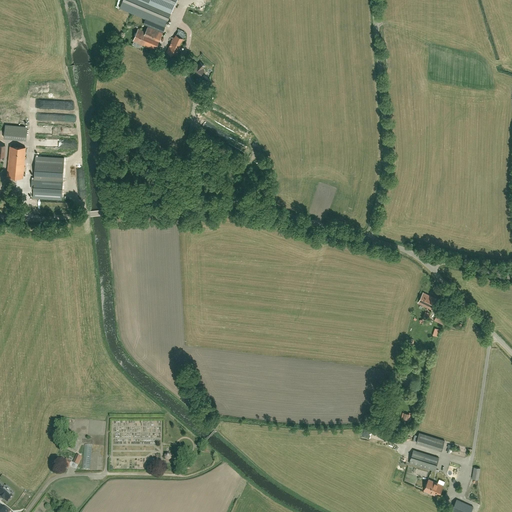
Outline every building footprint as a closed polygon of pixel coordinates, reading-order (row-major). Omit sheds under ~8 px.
[(155,50),(173,8),(176,0),(122,0),(120,8),(145,19),(143,24),(148,26),(145,32),(138,29),(133,40),(155,50)] [(186,34),(178,30),(176,35),(174,37),(173,37),(167,52),(177,57),(185,39),(183,39),(186,34)] [(191,65),(193,67),(191,69),(199,76),(204,70),(202,69),(204,67),(200,63),(198,65),(196,64),(197,63),(194,61),(191,65)] [(5,124),(4,136),(26,138),(27,126),(5,124)] [(7,176),(23,178),(24,161),(25,147),(10,146),(7,176)] [(31,188),(34,189),(33,198),(62,200),(64,157),(36,156),(34,177),(32,177),(31,188)] [(418,303),(432,310),(437,299),(423,293),(418,303)] [(425,311),(422,317),(428,319),(430,313),(425,311)] [(434,321),(443,325),(447,317),(438,312),(434,321)] [(419,433),(416,443),(441,450),(444,441),(419,433)] [(73,438),(69,448),(77,451),(81,442),(73,438)] [(90,470),(92,445),(84,445),(82,469),(90,470)] [(439,458),(413,450),(409,463),(435,471),(439,458)] [(77,455),(73,463),(78,465),(81,458),(77,455)] [(59,465),(68,469),(71,462),(62,458),(59,465)] [(443,486),(428,479),(424,490),(438,496),(443,486)] [(0,497),(3,500),(3,499),(6,501),(12,495),(11,494),(3,488),(4,486),(0,482),(0,497)] [(471,511),(474,507),(457,500),(452,511),(455,511),(471,511)]
